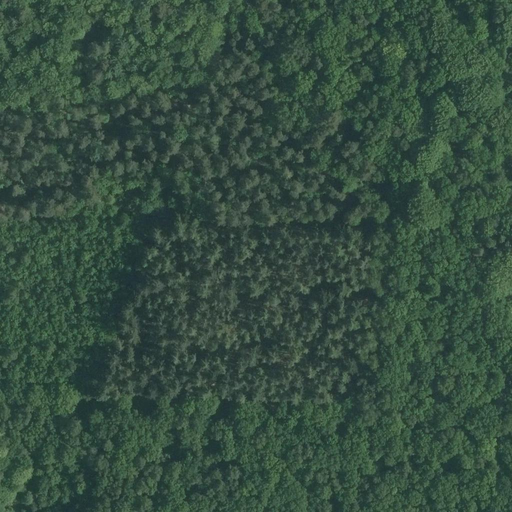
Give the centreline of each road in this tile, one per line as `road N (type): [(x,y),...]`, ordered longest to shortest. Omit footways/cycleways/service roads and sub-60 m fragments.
road 1 (track): [(0,398),(87,397),(201,75)]
road 2 (track): [(0,208),(392,213)]
road 3 (track): [(392,213),(361,511)]
road 4 (track): [(400,203),(306,94),(258,0)]
road 5 (track): [(201,75),(69,101),(0,100)]
